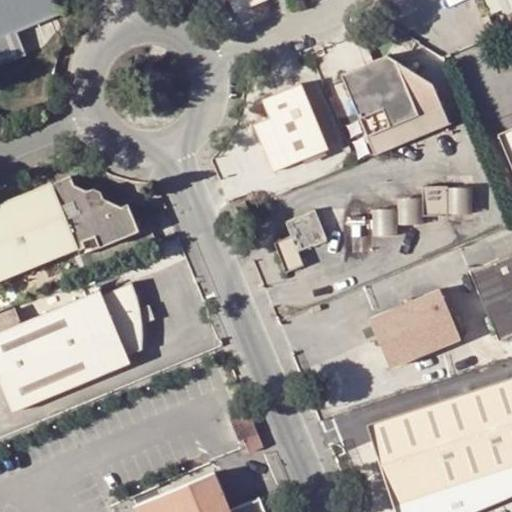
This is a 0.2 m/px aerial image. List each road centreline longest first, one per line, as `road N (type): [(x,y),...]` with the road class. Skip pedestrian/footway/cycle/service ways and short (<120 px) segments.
road 1 (unclassified): [(329,511),(175,152)]
road 2 (unclassified): [(218,59),(379,0)]
road 3 (unclassified): [(123,19),(105,29),(82,64),(79,85),(91,124)]
